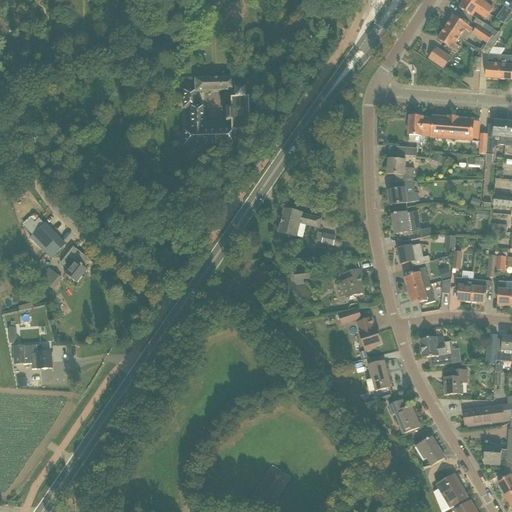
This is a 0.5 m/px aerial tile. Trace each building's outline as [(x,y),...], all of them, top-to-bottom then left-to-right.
[(468,0),(464,0),(459,8),(472,16),(475,12),(486,19),(489,14),(468,0)] [(483,0),(468,0),(489,14),(493,10),(482,2),(483,0)] [(496,18),(504,23),(511,10),(505,6),(496,18)] [(454,16),(446,28),(459,37),(467,42),(471,35),(469,33),(472,29),(454,16)] [(491,35),(482,29),(479,27),(476,32),(489,42),(492,36),(491,35)] [(459,37),(446,28),(438,40),(456,52),(459,47),(455,44),(459,37)] [(483,50),(488,54),(498,40),(501,33),(499,31),(498,33),(495,38),(492,36),(489,42),(483,50)] [(429,59),(438,65),(444,69),(451,58),(445,54),(436,48),(429,59)] [(490,59),(488,58),(488,64),(486,64),(486,78),(499,79),(501,55),(490,55),(490,59)] [(511,56),(501,55),(499,79),(511,80),(511,56)] [(248,98),(243,98),(243,88),(234,89),(234,77),(195,78),(195,90),(183,91),(184,108),(190,108),(190,132),(184,132),(184,145),(233,144),(232,131),(248,131),(248,98)] [(16,78),(3,82),(6,90),(19,85),(16,78)] [(410,117),(409,135),(431,137),(433,119),(423,119),(423,118),(410,117)] [(433,119),(431,137),(431,138),(472,141),(472,134),(478,135),(479,122),(473,122),(473,120),(458,119),(458,118),(449,117),(449,118),(433,117),(433,119)] [(507,122),(495,121),(493,137),(500,137),(500,145),(505,145),(505,142),(507,122)] [(479,154),(486,154),(487,138),(487,134),(480,134),(479,154)] [(487,138),(486,154),(493,155),(494,138),(487,138)] [(389,154),(405,156),(406,148),(390,146),(389,154)] [(435,153),(432,160),(440,163),(443,157),(435,153)] [(474,166),(480,166),(484,166),(484,158),(475,157),(475,159),(474,166)] [(394,175),(395,183),(413,182),(414,169),(405,168),(406,161),(389,159),(388,174),(394,175)] [(388,191),(390,206),(419,201),(418,193),(415,194),(413,182),(395,183),(395,190),(388,191)] [(493,205),(511,207),(511,203),(511,197),(495,195),(494,195),(493,205)] [(297,237),(300,224),(319,228),(322,219),(285,209),(279,233),(297,237)] [(488,220),(489,212),(477,211),(476,219),(488,220)] [(395,215),(392,216),(395,235),(400,234),(401,243),(422,239),(421,231),(421,230),(417,231),(414,212),(398,215),(397,213),(395,214),(395,215)] [(44,223),(43,224),(30,237),(51,259),(65,245),(44,223)] [(336,237),(324,234),(322,243),(334,246),(336,237)] [(455,251),(455,235),(446,235),(447,251),(455,251)] [(487,241),(479,240),(478,249),(486,249),(487,241)] [(411,246),(398,249),(399,256),(397,257),(399,264),(401,263),(401,265),(411,262),(413,268),(430,263),(429,257),(423,258),(420,245),(411,247),(411,246)] [(508,249),(496,248),(495,255),(507,256),(508,249)] [(461,268),(462,251),(454,251),(453,268),(461,268)] [(75,261),(67,255),(62,261),(65,263),(70,267),(65,274),(76,283),(86,271),(81,267),(82,266),(75,261)] [(490,256),(488,277),(496,278),(497,269),(498,257),(490,256)] [(498,257),(497,269),(505,270),(507,258),(498,257)] [(441,279),(451,278),(450,267),(440,269),(441,279)] [(405,278),(408,291),(431,285),(428,275),(426,268),(417,271),(417,273),(411,275),(412,277),(405,278)] [(294,271),(295,278),(302,277),(302,280),(311,279),(309,269),(294,271)] [(348,301),(349,300),(356,299),(355,296),(364,294),(361,281),(363,280),(361,270),(342,275),(344,283),(343,283),(348,301)] [(50,288),(59,277),(52,271),(44,281),(43,282),(50,288)] [(473,280),(456,278),(455,288),(458,288),(457,294),(459,295),(458,302),(471,303),(473,280)] [(450,293),(451,279),(443,281),(442,293),(450,293)] [(491,282),(473,280),(471,303),(484,304),(485,297),(486,297),(487,291),(490,291),(491,282)] [(510,307),(511,292),(511,282),(506,282),(499,281),(497,298),(499,298),(498,306),(510,307)] [(433,295),(431,285),(408,291),(412,304),(419,302),(419,303),(425,302),(426,304),(435,302),(433,295)] [(358,310),(339,316),(342,324),(361,318),(358,310)] [(366,351),(374,348),(373,346),(381,344),(376,328),(375,329),(372,319),(358,323),(361,333),(360,333),(366,351)] [(496,361),(511,362),(511,337),(503,336),(503,340),(498,339),(496,361)] [(430,367),(440,366),(452,364),(451,355),(450,342),(444,343),(444,337),(436,338),(437,338),(420,340),(423,359),(428,358),(430,367)] [(13,366),(32,364),(32,370),(51,369),(50,353),(41,353),(41,346),(12,347),(13,366)] [(366,351),(359,353),(362,360),(368,358),(366,351)] [(368,365),(372,379),(366,381),(369,392),(375,391),(391,388),(384,362),(368,365)] [(445,379),(445,395),(463,394),(462,384),(467,383),(467,370),(452,371),(452,378),(445,379)] [(494,384),(504,385),(505,373),(495,372),(494,384)] [(27,386),(26,378),(18,378),(18,386),(27,386)] [(406,408),(403,401),(389,406),(393,416),(396,415),(404,434),(420,428),(411,407),(408,408),(408,407),(406,408)] [(511,404),(503,406),(505,422),(511,422),(510,418),(511,417),(511,404)] [(503,406),(463,411),(465,427),(505,422),(503,406)] [(499,465),(500,462),(500,461),(507,461),(507,463),(511,463),(511,430),(510,431),(508,451),(501,451),(502,448),(485,447),(484,461),(485,461),(484,464),(499,465)] [(427,441),(419,446),(432,466),(445,458),(432,438),(429,440),(429,439),(427,440),(427,441)] [(266,503),(282,479),(273,473),(257,497),(266,503)] [(511,475),(510,476),(503,480),(504,481),(498,484),(506,497),(511,493),(511,475)] [(441,511),(444,511),(468,498),(464,491),(463,491),(454,476),(440,484),(449,499),(439,505),(441,511)] [(476,510),(470,502),(455,511),(474,511),(476,510)]
